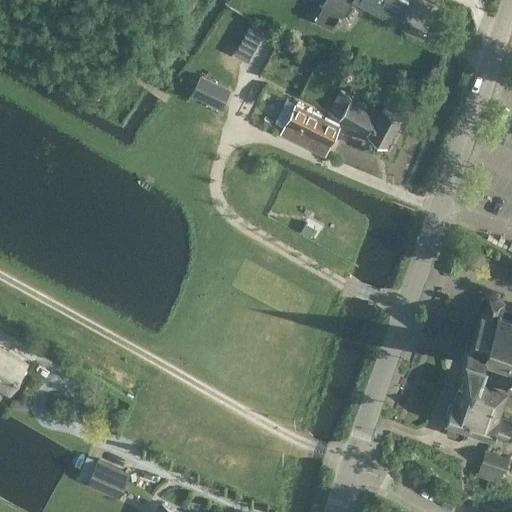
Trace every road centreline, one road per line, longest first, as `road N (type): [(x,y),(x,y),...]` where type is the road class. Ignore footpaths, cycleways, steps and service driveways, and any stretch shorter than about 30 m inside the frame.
road 1 (secondary): [(355,465),(502,18)]
road 2 (track): [(0,274),(298,446),(355,465)]
road 3 (unknown): [(438,208),(248,128),(238,107),(252,76)]
